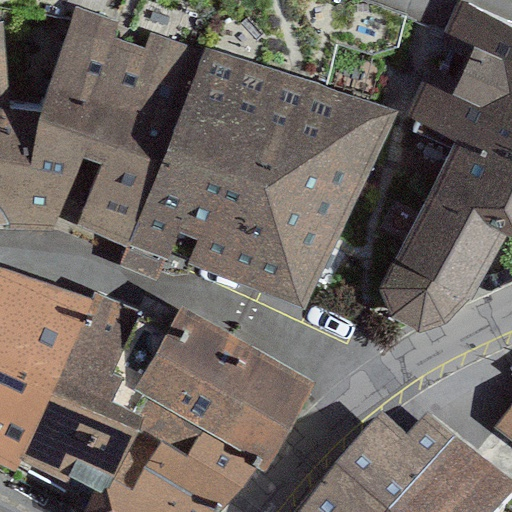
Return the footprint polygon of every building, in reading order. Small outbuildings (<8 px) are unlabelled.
[(511,35),(460,8),(409,127),(454,156),(394,264),(372,299),(390,334),(419,347),(450,336),(474,309),(508,248),(511,250),(511,35)] [(22,239),(303,326),(399,117),(72,24),(22,239)] [(0,239),(22,239),(3,30),(0,30),(0,239)] [(93,306),(0,279),(0,473),(15,481),(93,306)] [(171,328),(93,306),(15,481),(93,503),(115,509),(184,331),(171,328)] [(234,511),(323,391),(178,310),(171,328),(184,331),(115,509),(93,503),(89,511),(234,511)] [(511,424),(501,438),(511,446),(511,424)] [(511,511),(511,496),(427,427),(409,448),(383,427),(313,511),(511,511)]
